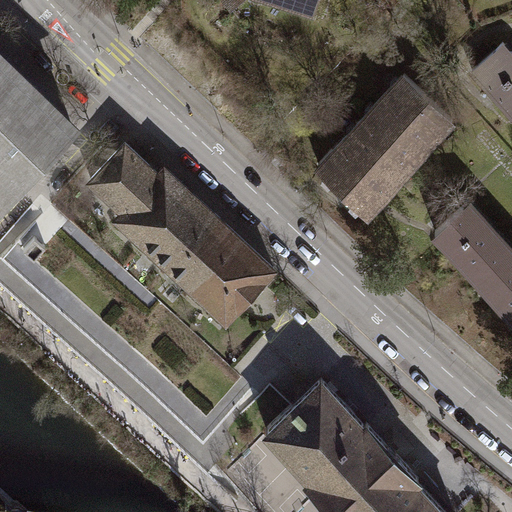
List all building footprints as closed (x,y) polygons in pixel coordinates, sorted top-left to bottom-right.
[(271,0),(314,14),(319,0),(271,0)] [(511,51),(503,42),(473,69),(511,111),(511,51)] [(0,199),(72,125),(0,55),(0,199)] [(402,71),(316,162),(366,209),(453,118),(402,71)] [(124,208),(157,172),(125,141),(91,176),(124,208)] [(157,172),(124,208),(118,215),(168,261),(215,212),(163,165),(157,172)] [(511,237),(473,194),(431,234),(511,320),(511,237)] [(48,201),(0,252),(0,286),(202,473),(295,372),(257,337),(229,367),(48,201)] [(215,212),(168,261),(226,315),(272,266),(215,212)] [(449,511),(418,478),(420,476),(367,419),(365,422),(322,376),(266,428),(309,474),(307,476),(340,511),(449,511)]
